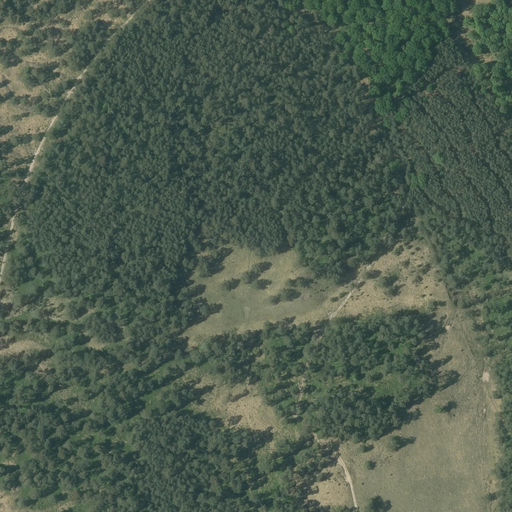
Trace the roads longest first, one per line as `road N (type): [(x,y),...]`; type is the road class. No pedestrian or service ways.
road 1 (track): [(356,511),(346,472),(296,408),(312,350),(407,189),(345,54),(294,0)]
road 2 (track): [(151,0),(48,130),(18,200),(0,278)]
